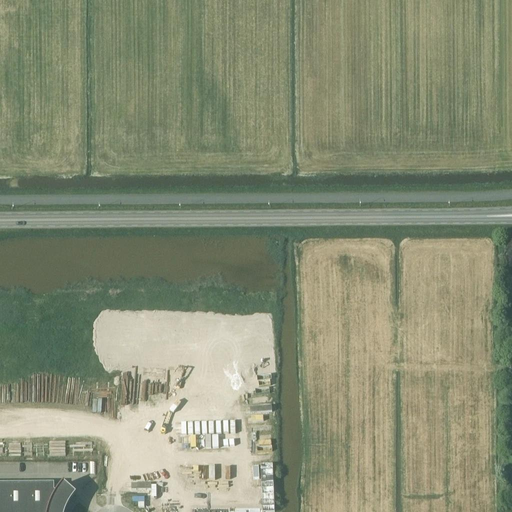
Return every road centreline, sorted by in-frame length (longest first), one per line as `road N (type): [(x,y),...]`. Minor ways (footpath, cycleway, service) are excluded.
road 1 (unclassified): [(0,200),(511,194)]
road 2 (primary): [(0,220),(511,215)]
